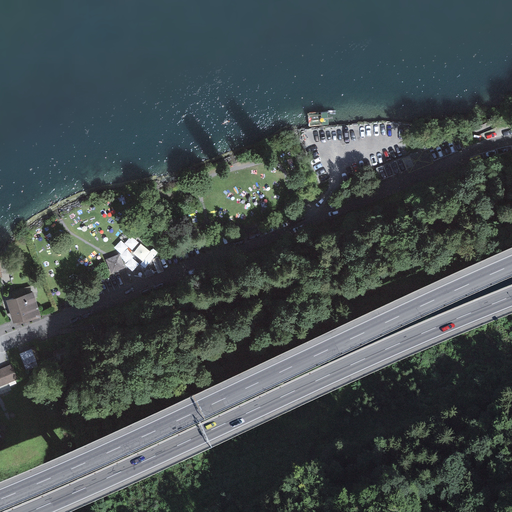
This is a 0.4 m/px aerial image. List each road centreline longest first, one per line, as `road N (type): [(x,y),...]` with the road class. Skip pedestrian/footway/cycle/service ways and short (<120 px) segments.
road 1 (motorway): [(511,265),(0,499)]
road 2 (unclassified): [(511,140),(0,342)]
road 3 (motorway): [(29,511),(511,296)]
